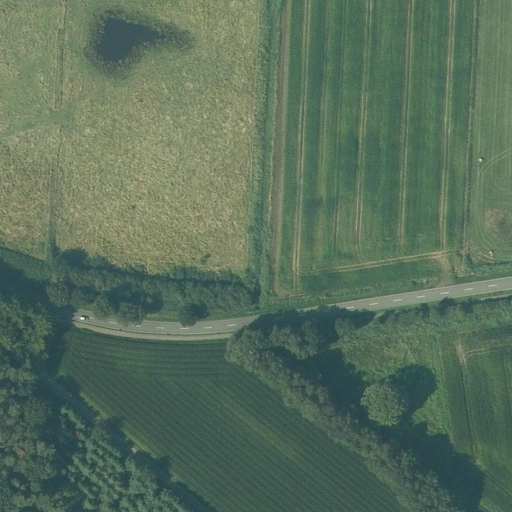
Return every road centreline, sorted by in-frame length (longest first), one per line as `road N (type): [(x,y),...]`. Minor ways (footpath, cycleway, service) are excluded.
road 1 (tertiary): [(51,308),(173,332),(511,283)]
road 2 (residential): [(51,308),(40,345),(45,377),(205,511)]
